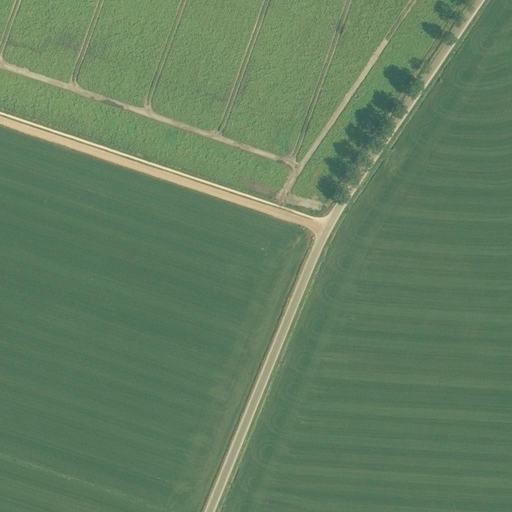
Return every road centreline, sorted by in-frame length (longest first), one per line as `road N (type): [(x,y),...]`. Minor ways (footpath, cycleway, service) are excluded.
road 1 (unclassified): [(209,511),(329,223),(478,0)]
road 2 (track): [(326,229),(0,118)]
